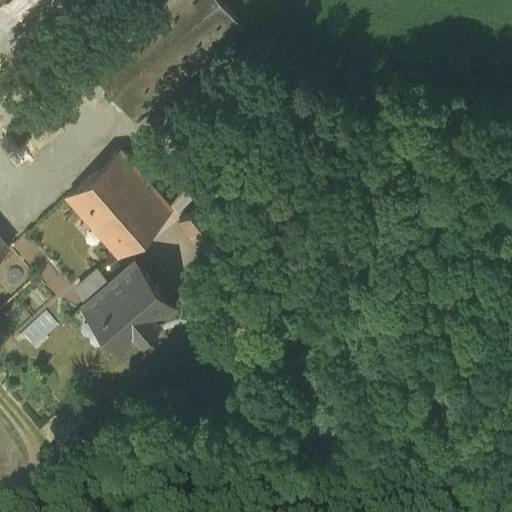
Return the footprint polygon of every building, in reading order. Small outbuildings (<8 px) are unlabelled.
[(220,0),(160,0),(88,63),(135,118),(149,109),(242,25),(220,0)] [(103,92),(66,77),(60,91),(97,106),(103,92)] [(120,147),(68,193),(119,251),(171,206),(120,147)] [(230,236),(203,200),(178,219),(207,254),(230,236)] [(0,252),(9,245),(0,234),(0,252)] [(135,258),(84,301),(123,347),(138,334),(139,334),(159,316),(174,303),(135,258)] [(104,342),(82,367),(115,396),(137,371),(104,342)] [(511,458),(502,454),(477,506),(488,511),(511,463),(511,458)]
